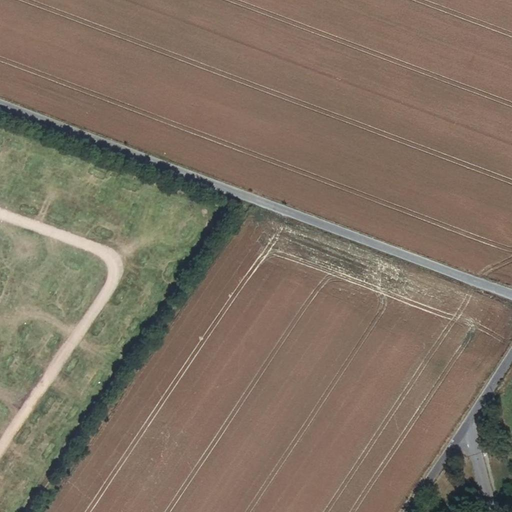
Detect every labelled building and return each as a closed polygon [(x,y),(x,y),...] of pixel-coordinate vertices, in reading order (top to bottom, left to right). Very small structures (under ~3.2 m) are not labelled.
[(0,148),(6,149),(9,135),(0,133),(0,148)] [(69,189),(75,176),(61,170),(55,183),(69,189)] [(136,198),(141,183),(127,178),(121,192),(136,198)] [(78,210),(72,225),(87,230),(92,216),(78,210)] [(182,233),(197,239),(203,224),(189,218),(182,233)] [(0,261),(14,266),(18,254),(4,249),(0,261)] [(149,258),(143,270),(155,275),(160,263),(149,258)] [(34,263),(28,278),(43,284),(49,269),(34,263)] [(0,299),(4,301),(9,287),(0,283),(0,299)] [(150,310),(158,297),(144,289),(137,303),(150,310)] [(128,332),(133,323),(125,318),(120,327),(128,332)] [(42,344),(49,331),(35,324),(29,337),(42,344)] [(113,342),(109,350),(118,355),(122,347),(113,342)] [(5,366),(0,373),(0,380),(8,386),(16,374),(5,366)] [(78,410),(85,397),(71,390),(64,403),(78,410)] [(42,412),(36,426),(50,431),(56,418),(42,412)] [(8,478),(22,484),(28,471),(14,464),(8,478)]
